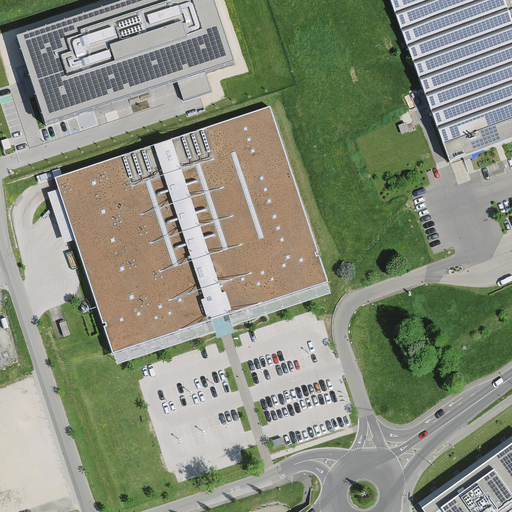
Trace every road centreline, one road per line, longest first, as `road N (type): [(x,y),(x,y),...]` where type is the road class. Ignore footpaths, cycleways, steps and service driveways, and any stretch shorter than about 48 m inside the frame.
road 1 (unclassified): [(89,511),(0,219)]
road 2 (unclassified): [(367,421),(342,340),(347,309),(424,274)]
road 3 (residential): [(163,511),(309,460),(342,470)]
road 4 (unknown): [(0,172),(168,105)]
road 5 (unclassified): [(508,379),(399,436),(367,421)]
road 6 (unknown): [(472,276),(456,206),(511,179)]
road 7 (secondary): [(410,452),(508,379)]
